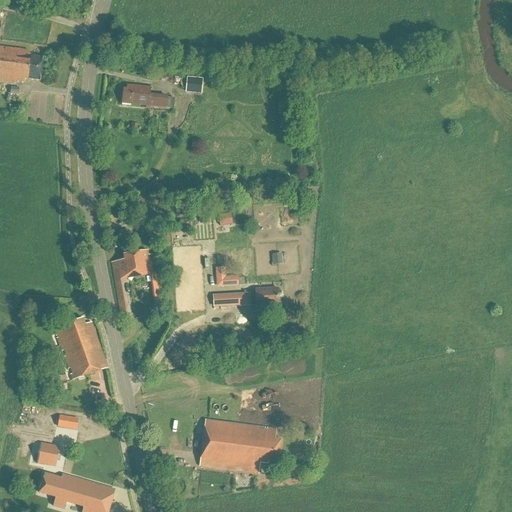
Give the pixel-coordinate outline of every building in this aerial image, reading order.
[(0,48),(0,83),(16,85),(17,83),(26,84),(26,80),(41,82),(44,58),(33,57),(29,52),(0,48)] [(203,80),(187,78),(185,93),(201,95),(203,80)] [(150,98),(150,90),(127,87),(126,91),(123,91),(123,93),(121,94),(121,97),(122,99),(122,101),(131,102),(131,106),(147,108),(146,110),(174,113),(174,108),(169,100),(150,98)] [(21,98),(22,89),(13,88),(12,97),(21,98)] [(218,227),(232,226),(231,215),(218,216),(218,227)] [(122,257),(123,263),(119,264),(121,281),(154,275),(151,256),(148,257),(147,252),(122,257)] [(271,255),(272,265),(281,264),(281,254),(271,255)] [(215,287),(237,286),(237,276),(225,277),(224,268),(214,268),(215,287)] [(255,291),(256,308),(278,307),(277,289),(255,291)] [(212,298),(213,307),(239,305),(239,308),(251,307),(251,295),(242,296),(212,298)] [(83,319),(54,329),(60,346),(61,346),(73,380),(108,368),(92,323),(86,325),(83,319)] [(67,393),(66,378),(52,379),(53,394),(67,393)] [(280,443),(275,443),(276,432),(205,423),(199,469),(258,477),(259,465),(277,468),(280,443)] [(42,446),(38,465),(55,468),(58,449),(42,446)] [(45,474),(39,494),(55,499),(53,507),(64,510),(66,503),(83,508),(82,511),(108,511),(115,491),(62,475),(61,479),(45,474)]
